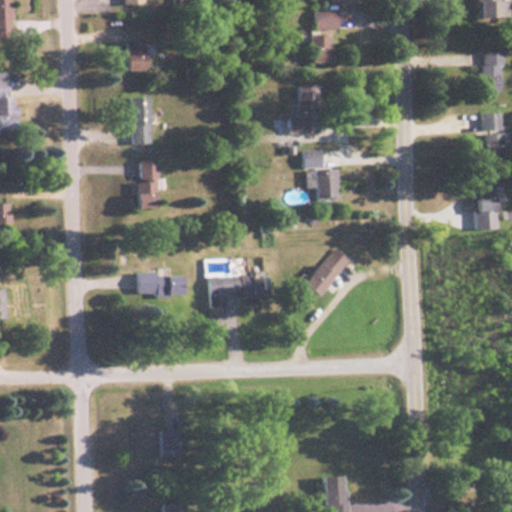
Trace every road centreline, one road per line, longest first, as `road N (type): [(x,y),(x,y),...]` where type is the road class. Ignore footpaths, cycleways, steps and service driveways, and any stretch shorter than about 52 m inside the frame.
road 1 (residential): [(419,511),(402,0)]
road 2 (residential): [(90,511),(73,0)]
road 3 (residential): [(87,367),(413,359)]
